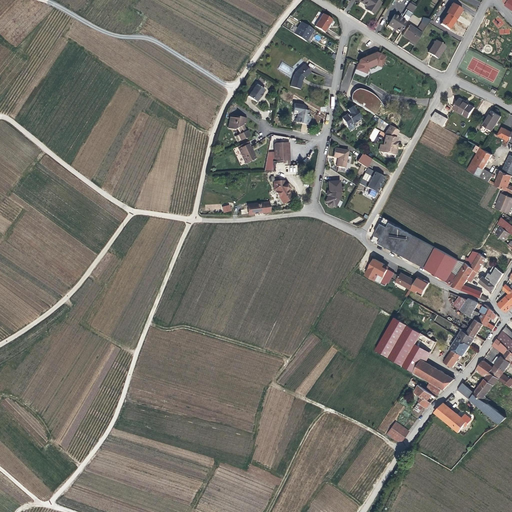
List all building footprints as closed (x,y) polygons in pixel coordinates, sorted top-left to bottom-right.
[(376,0),(358,0),(358,1),(367,6),(370,8),(368,11),(373,14),(381,3),(376,0)] [(410,3),(402,15),(408,19),(416,7),(410,3)] [(452,3),(446,13),(456,19),(462,10),(452,3)] [(315,26),(325,32),(333,20),(323,14),(315,26)] [(401,14),(399,18),(406,23),(408,19),(402,15),(401,14)] [(394,15),(389,23),(396,28),(395,29),(400,33),(406,23),(399,18),(394,15)] [(498,16),(492,22),(498,28),(504,23),(498,16)] [(307,41),(314,30),(301,22),(294,33),(307,41)] [(422,22),(416,30),(422,33),(427,25),(422,22)] [(409,40),(415,44),(422,33),(416,30),(409,25),(402,36),(409,40)] [(436,40),(428,52),(438,58),(445,46),(436,40)] [(375,65),(376,65),(380,54),(375,53),(359,60),(357,65),(368,69),(368,68),(375,65)] [(385,56),(380,54),(376,65),(381,67),(385,56)] [(304,77),(306,77),(311,72),(304,64),(296,71),(294,75),(290,86),(300,89),(303,82),(302,81),(304,77)] [(366,73),(368,69),(357,65),(355,69),(366,73)] [(257,84),(249,96),(257,102),(259,98),(260,98),(263,94),(262,94),(265,90),(257,84)] [(354,90),(353,102),(363,102),(362,110),(374,110),(374,109),(377,109),(378,94),(364,94),(364,99),(361,99),(362,90),(354,90)] [(459,99),(453,108),(468,118),(475,107),(468,103),(468,104),(459,99)] [(297,114),(296,122),(309,125),(311,118),(308,118),(308,116),(309,111),(304,110),(305,107),(303,105),(294,104),(292,113),(297,114)] [(350,114),(347,115),(353,123),(353,124),(361,119),(353,106),(347,110),(350,114)] [(483,125),(492,130),(501,116),(493,111),(483,125)] [(436,112),(431,119),(443,126),(448,119),(436,112)] [(353,123),(347,115),(345,114),(342,117),(342,118),(347,127),(353,123)] [(238,119),(230,117),(229,129),(234,130),(237,128),(243,125),(243,123),(245,124),(246,118),(238,117),(238,119)] [(237,128),(240,134),(246,131),(243,125),(237,128)] [(384,134),(385,135),(395,137),(399,131),(390,125),(384,134)] [(511,133),(511,132),(503,127),(499,135),(509,141),(511,135),(511,133)] [(374,141),(380,131),(374,128),(368,138),(374,141)] [(240,134),(235,136),(238,142),(250,136),(248,130),(246,131),(240,134)] [(395,137),(385,135),(383,144),(383,145),(384,146),(383,152),(396,155),(397,148),(396,148),(397,143),(396,143),(397,138),(395,137)] [(248,141),(238,146),(246,163),(256,158),(248,141)] [(275,152),(275,155),(276,161),(280,161),(288,161),(287,143),(275,144),(275,145),(275,152)] [(484,168),(492,154),(481,147),(473,162),(484,168)] [(348,151),(335,148),(333,157),(338,157),(337,166),(345,168),(348,151)] [(358,162),(367,168),(368,167),(373,159),(363,153),(358,162)] [(264,171),(274,171),(274,161),(276,161),(275,155),(267,156),(264,171)] [(511,174),(511,155),(510,155),(503,171),(511,174)] [(288,161),(280,161),(280,170),(284,170),(297,169),(297,165),(290,165),(288,165),(288,161)] [(480,176),(484,168),(473,162),(468,169),(480,176)] [(366,187),(375,172),(368,167),(367,168),(359,183),(366,187)] [(493,174),(484,168),(480,176),(489,181),(493,174)] [(508,185),(511,175),(511,174),(503,171),(501,170),(495,185),(506,190),(508,185)] [(385,177),(375,172),(366,187),(371,189),(376,192),(377,192),(380,187),(379,185),(381,182),(382,182),(385,177)] [(277,181),(275,181),(274,181),(274,189),(283,203),(292,198),(288,190),(289,188),(286,184),(285,182),(280,185),(277,181)] [(339,181),(329,182),(329,191),(328,195),(325,202),(328,203),(332,205),(335,206),(339,200),(341,193),(339,181)] [(511,196),(502,193),(496,208),(507,212),(509,207),(511,208),(511,196)] [(247,204),(249,214),(264,212),(263,204),(253,205),(253,204),(247,204)] [(222,207),(224,213),(231,211),(230,205),(222,207)] [(383,247),(384,245),(374,240),(386,220),(395,225),(396,223),(385,217),(372,241),(383,247)] [(395,225),(386,220),(374,240),(384,245),(402,256),(413,235),(395,225)] [(502,226),(496,234),(505,241),(511,233),(509,232),(502,226)] [(436,247),(413,235),(402,256),(426,268),(436,247)] [(458,259),(436,247),(426,268),(446,280),(451,273),(441,266),(442,265),(438,263),(441,256),(456,264),(458,259)] [(468,260),(466,263),(475,269),(477,272),(478,272),(487,258),(480,253),(474,251),(469,258),(468,260)] [(451,273),(456,264),(441,256),(438,263),(442,265),(441,266),(451,273)] [(385,264),(376,258),(366,274),(386,285),(387,282),(389,283),(395,272),(389,269),(384,266),(385,264)] [(451,273),(457,277),(466,263),(458,259),(456,264),(451,273)] [(468,279),(475,269),(466,263),(457,277),(452,284),(452,286),(461,290),(465,285),(468,279)] [(490,272),(486,278),(497,286),(504,272),(497,267),(492,274),(490,272)] [(477,272),(475,269),(468,279),(471,281),(477,272)] [(402,273),(398,281),(410,288),(412,289),(417,281),(402,273)] [(457,277),(451,273),(446,280),(452,284),(457,277)] [(493,291),(497,286),(486,278),(484,276),(480,281),(493,291)] [(419,277),(417,281),(412,289),(423,295),(430,283),(424,280),(419,277)] [(483,292),(465,285),(461,290),(481,298),(482,295),(483,292)] [(511,306),(511,301),(506,295),(498,304),(505,311),(507,311),(511,306)] [(469,299),(460,296),(454,304),(461,309),(469,299)] [(470,297),(469,299),(461,309),(471,316),(475,310),(479,302),(476,301),(477,300),(470,297)] [(481,312),(482,312),(492,317),(494,311),(488,305),(486,304),(485,304),(482,310),(481,311),(481,312)] [(480,313),(475,310),(471,316),(475,319),(475,318),(477,318),(479,315),(480,313)] [(492,317),(494,318),(498,321),(500,318),(500,317),(494,311),(492,317)] [(492,317),(482,312),(482,313),(483,314),(482,316),(479,315),(477,318),(477,319),(484,323),(487,325),(489,322),(492,317)] [(437,341),(396,317),(376,350),(418,374),(426,361),(437,341)] [(468,328),(467,327),(465,330),(468,332),(477,319),(477,318),(475,318),(475,319),(468,328)] [(484,323),(477,319),(468,332),(476,337),(484,323)] [(511,331),(506,326),(503,330),(511,337),(511,331)] [(463,329),(459,336),(471,344),(476,337),(468,332),(465,330),(463,329)] [(511,337),(503,330),(498,338),(509,347),(511,349),(511,337)] [(451,348),(453,349),(462,354),(464,355),(471,344),(459,336),(451,348)] [(493,344),(505,353),(509,347),(498,338),(493,344)] [(505,353),(502,356),(511,362),(511,360),(511,349),(509,347),(505,353)] [(462,354),(453,349),(445,362),(454,367),(462,354)] [(503,373),(511,362),(502,356),(501,358),(496,364),(494,367),(491,371),(500,378),(503,373)] [(483,359),(480,364),(491,371),(494,367),(483,359)] [(455,378),(426,361),(418,374),(432,382),(442,388),(444,389),(455,378)] [(476,370),(486,377),(491,371),(480,364),(476,370)] [(491,371),(486,377),(495,383),(499,378),(500,378),(491,371)] [(510,378),(503,373),(500,378),(499,378),(511,386),(511,385),(511,378),(511,377),(510,378)] [(486,377),(474,393),(483,399),(485,396),(495,383),(486,377)] [(439,394),(442,388),(432,382),(429,389),(439,394)] [(469,398),(474,393),(464,383),(459,389),(469,398)] [(432,396),(434,393),(419,384),(415,392),(422,396),(423,395),(428,400),(432,396)] [(483,399),(474,393),(469,398),(500,424),(507,416),(488,402),(483,399)] [(431,402),(428,400),(423,395),(422,396),(414,408),(418,412),(423,405),(426,407),(431,402)] [(436,412),(449,423),(457,412),(444,402),(436,412)] [(457,412),(449,423),(459,431),(465,424),(466,425),(472,419),(466,414),(463,417),(457,412)] [(395,421),(386,434),(400,443),(409,430),(395,421)]
